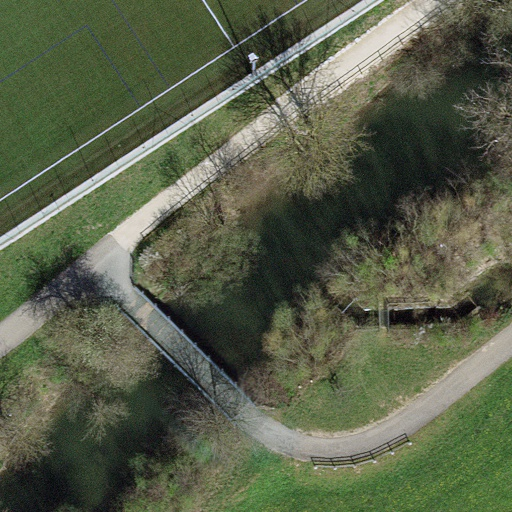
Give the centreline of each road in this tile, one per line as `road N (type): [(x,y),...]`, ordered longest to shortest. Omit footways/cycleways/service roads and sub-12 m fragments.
road 1 (unclassified): [(0,339),(97,262),(243,411),(287,441),(321,449),(362,443),(401,425),(511,339)]
road 2 (track): [(97,262),(436,0)]
